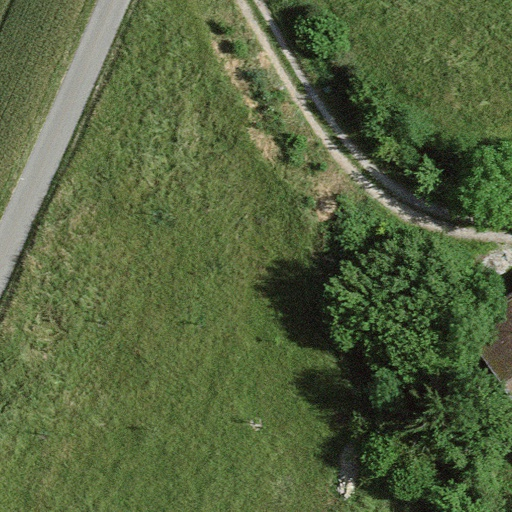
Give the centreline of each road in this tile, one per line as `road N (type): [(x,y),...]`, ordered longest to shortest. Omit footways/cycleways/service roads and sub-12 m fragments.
road 1 (track): [(253,0),(304,86),(375,179),(407,206),(462,231),(511,235)]
road 2 (unclassified): [(0,262),(116,0)]
